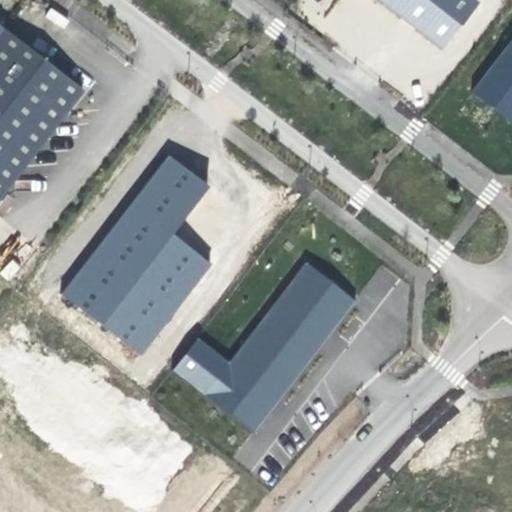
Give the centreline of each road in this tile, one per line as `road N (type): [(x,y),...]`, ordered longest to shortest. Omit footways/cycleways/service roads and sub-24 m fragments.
road 1 (unclassified): [(113,0),(509,306)]
road 2 (unclassified): [(511,214),(238,0)]
road 3 (unclassified): [(312,511),(509,306)]
